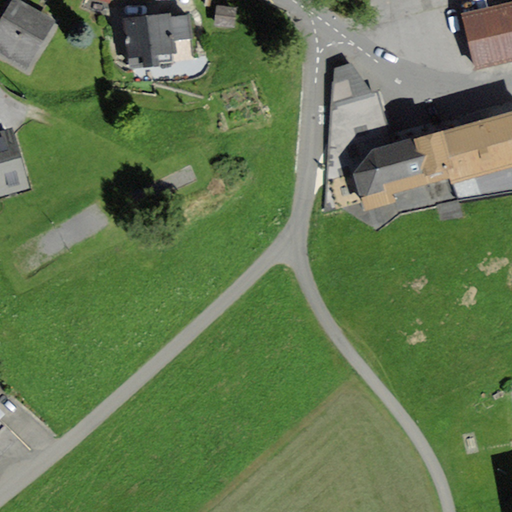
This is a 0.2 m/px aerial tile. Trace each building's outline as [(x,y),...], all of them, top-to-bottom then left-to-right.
[(51,21),(15,0),(3,22),(0,26),(0,47),(26,63),(51,21)] [(511,5),(463,16),(476,72),(511,63),(511,5)] [(153,19),(127,21),(129,55),(173,51),(171,37),(188,36),(186,20),(170,21),(169,17),(153,19)] [(409,141),(393,145),(379,98),(370,99),(352,66),(337,70),(328,210),(363,214),(393,206),(389,193),(449,183),(456,201),(511,191),(511,116),(482,123),(447,132),(409,141)] [(0,192),(25,185),(11,134),(0,137),(0,192)]
